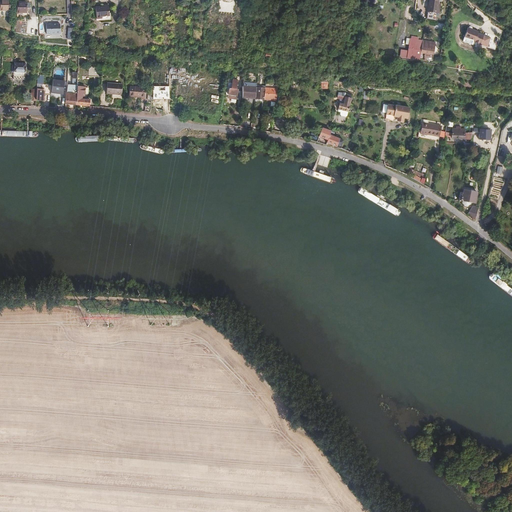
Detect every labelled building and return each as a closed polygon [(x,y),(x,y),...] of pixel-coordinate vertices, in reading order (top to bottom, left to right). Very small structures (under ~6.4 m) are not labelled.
[(0,0),(0,9),(9,10),(8,0),(0,0)] [(441,1),(435,0),(429,0),(427,14),(438,16),(441,1)] [(26,12),(26,2),(16,2),(17,12),(26,12)] [(109,10),(105,10),(105,11),(102,11),(96,12),(97,23),(103,23),(103,21),(110,20),(110,18),(109,10)] [(60,35),(60,25),(46,25),(46,35),(60,35)] [(470,28),(468,27),(464,37),(475,40),(474,42),(487,47),(491,38),(478,33),(478,31),(470,28)] [(419,61),(422,41),(419,41),(419,38),(412,37),(412,39),(408,39),(407,45),(410,45),(408,51),(407,59),(419,61)] [(475,40),(464,37),(463,42),(473,45),(474,42),(475,40)] [(435,44),(422,41),(419,61),(427,62),(429,55),(433,56),(435,44)] [(407,59),(408,51),(401,50),(400,57),(407,59)] [(25,72),(26,63),(14,62),(14,71),(25,72)] [(76,93),(78,72),(73,72),(73,84),(68,84),(67,92),(66,92),(64,104),(75,104),(76,98),(76,93)] [(51,90),(51,93),(62,95),(64,82),(53,80),(51,90)] [(239,81),(234,80),(232,89),(233,90),(231,100),(240,101),(242,91),(238,90),(239,81)] [(42,84),(37,83),(36,89),(36,93),(35,99),(43,100),(43,94),(50,95),(51,90),(41,89),(42,84)] [(121,94),(121,83),(106,83),(105,93),(121,94)] [(257,84),(244,83),(243,87),(243,98),(256,99),(257,91),(257,88),(257,84)] [(145,99),(146,87),(130,85),(129,96),(141,97),(141,99),(145,99)] [(257,91),(256,99),(264,100),(265,93),(265,88),(266,86),(262,86),(262,88),(257,88),(257,91)] [(275,107),(277,89),(265,88),(265,93),(264,100),(270,100),(270,106),(275,107)] [(75,104),(88,105),(89,100),(81,99),(81,97),(78,97),(79,94),(76,93),(76,98),(75,104)] [(338,110),(348,112),(351,98),(345,97),(344,100),(343,105),(339,104),(338,110)] [(396,107),(389,105),(387,115),(394,117),(399,118),(398,122),(404,123),(405,119),(409,120),(411,109),(396,106),(396,107)] [(448,119),(445,137),(451,138),(451,134),(451,133),(452,127),(453,127),(454,120),(448,119)] [(439,137),(441,126),(422,122),(420,134),(427,135),(439,137)] [(464,143),(463,147),(469,148),(473,133),(474,125),(471,125),(469,133),(465,133),(465,130),(461,130),(462,127),(457,127),(457,129),(453,129),(452,139),(468,139),(468,144),(464,143)] [(479,129),(474,129),(474,132),(479,133),(479,140),(490,140),(490,131),(479,130),(479,129)] [(327,142),(327,144),(337,147),(340,140),(330,136),(331,134),(330,134),(322,131),(319,139),(327,142)] [(327,168),(330,158),(320,155),(317,164),(327,168)] [(507,158),(496,156),(495,163),(506,165),(507,158)] [(493,188),(500,190),(503,182),(496,180),(493,188)] [(459,200),(462,201),(470,203),(475,204),(477,193),(464,190),(463,194),(460,193),(459,200)] [(499,194),(491,192),(488,199),(497,202),(499,194)] [(472,207),(467,215),(474,221),(477,208),(472,207)]
